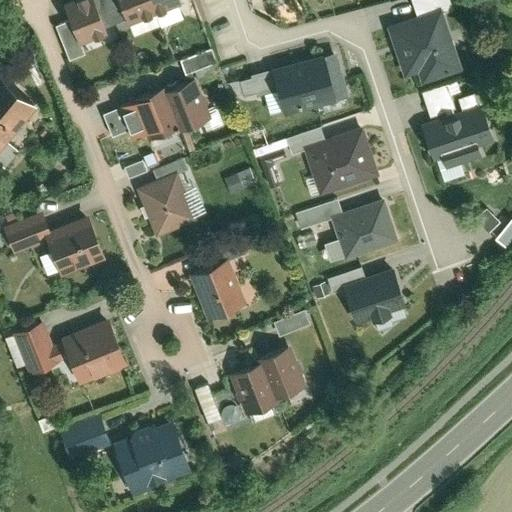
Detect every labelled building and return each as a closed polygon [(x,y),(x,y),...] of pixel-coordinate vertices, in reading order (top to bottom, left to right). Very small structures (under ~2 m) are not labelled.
[(94,0),(70,0),(63,3),(68,17),(79,45),(108,34),(94,0)] [(117,0),(126,20),(175,0),(117,0)] [(408,0),(415,18),(439,10),(448,7),(446,0),(408,0)] [(415,18),(384,27),(399,76),(416,71),(419,81),(457,69),(439,10),(415,18)] [(79,45),(68,17),(52,23),(66,58),(82,51),(79,45)] [(177,59),(182,73),(215,61),(210,47),(177,59)] [(333,52),(273,68),(285,113),(346,96),(333,52)] [(163,83),(127,97),(143,137),(173,126),(174,130),(209,116),(193,75),(165,86),(163,83)] [(0,140),(30,103),(0,79),(0,140)] [(444,83),(420,91),(428,115),(442,111),(444,119),(452,116),(450,109),(452,108),(444,83)] [(455,99),(460,114),(477,108),(472,93),(455,99)] [(444,119),(418,127),(429,159),(438,156),(441,165),(476,154),(473,144),(487,140),(477,108),(460,114),(452,116),(444,119)] [(305,150),(325,143),(320,128),(286,139),(291,155),(305,150)] [(325,143),(305,150),(320,195),(377,176),(362,131),(325,143)] [(127,178),(157,166),(151,151),(121,164),(127,178)] [(179,168),(138,186),(159,235),(200,218),(179,168)] [(235,171),(222,176),(229,193),(242,188),(235,171)] [(330,216),(342,212),(337,199),(295,213),(301,228),(331,218),(330,216)] [(342,212),(330,216),(331,218),(344,258),(396,241),(383,199),(342,212)] [(482,205),(473,217),(488,228),(497,216),(482,205)] [(12,254),(47,240),(60,273),(103,256),(86,214),(49,229),(42,210),(1,227),(12,254)] [(503,242),(511,230),(511,216),(508,213),(492,234),(503,242)] [(201,250),(208,266),(227,258),(242,252),(235,236),(201,250)] [(208,266),(185,276),(203,318),(246,300),(227,258),(208,266)] [(342,289),(365,282),(361,267),(326,278),(331,292),(342,289)] [(365,282),(342,289),(352,322),(371,317),(372,322),(390,317),(389,311),(403,307),(394,273),(365,282)] [(302,309),(272,321),(277,335),(307,322),(302,309)] [(58,360),(69,384),(125,360),(105,314),(58,334),(60,339),(51,342),(58,360)] [(28,373),(58,360),(51,342),(41,318),(10,331),(28,373)] [(305,382),(289,342),(255,356),(257,360),(225,373),(241,411),(277,397),(276,394),(305,382)] [(233,435),(220,404),(205,410),(219,442),(233,435)] [(41,432),(56,426),(58,425),(51,408),(34,414),(41,432)] [(68,456),(108,440),(96,410),(58,425),(56,426),(68,456)] [(111,439),(130,491),(189,469),(170,417),(151,424),(150,419),(127,428),(128,432),(111,439)]
